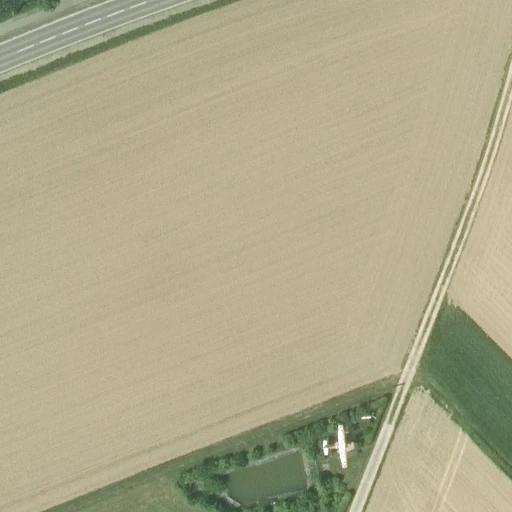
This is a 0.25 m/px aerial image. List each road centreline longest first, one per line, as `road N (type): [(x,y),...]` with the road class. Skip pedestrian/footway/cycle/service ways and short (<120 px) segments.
road 1 (track): [(511,69),(404,382)]
road 2 (secondary): [(0,60),(154,0)]
road 3 (track): [(404,382),(511,483)]
